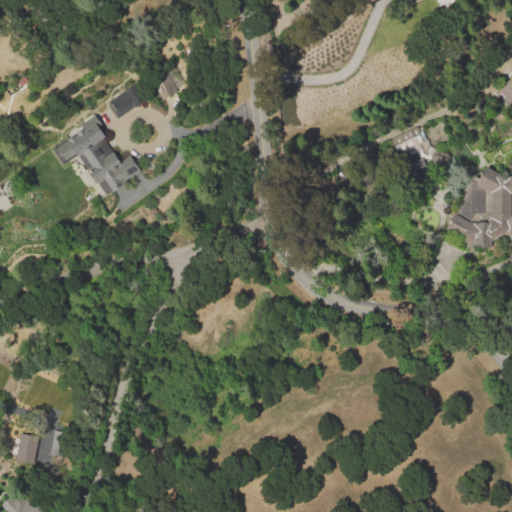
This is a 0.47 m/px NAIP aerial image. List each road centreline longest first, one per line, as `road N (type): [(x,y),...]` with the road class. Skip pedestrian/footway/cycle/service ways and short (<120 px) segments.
road 1 (residential): [(242,0),(267,202),(291,255),(331,289),(475,339),(511,388)]
road 2 (residential): [(272,219),(179,254),(86,268),(0,305)]
road 3 (residential): [(179,254),(133,348),(81,511)]
